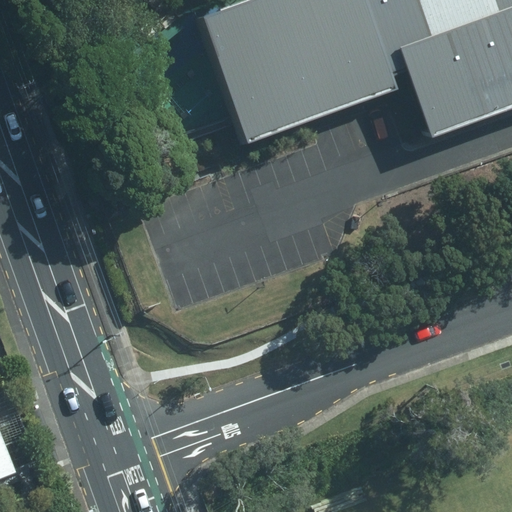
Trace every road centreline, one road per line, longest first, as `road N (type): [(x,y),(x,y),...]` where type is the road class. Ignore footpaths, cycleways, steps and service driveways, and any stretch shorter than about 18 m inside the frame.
road 1 (residential): [(106,453),(511,306)]
road 2 (primary): [(0,152),(106,453)]
